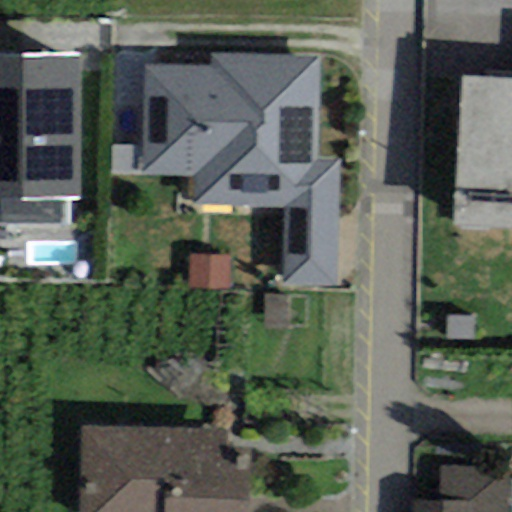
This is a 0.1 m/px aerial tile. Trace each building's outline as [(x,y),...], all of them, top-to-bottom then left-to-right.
[(211,54),(210,68),(144,66),(141,173),(196,175),(196,205),(285,207),(283,285),(336,286),(339,160),(318,160),(321,57),(211,54)] [(80,55),(0,55),(0,224),(68,223),(68,197),(82,196),(80,55)] [(511,80),(462,77),(452,227),(511,231),(511,80)] [(230,256),(189,256),(189,288),(229,289),(230,256)] [(286,330),(287,296),(263,295),(261,329),(286,330)] [(78,511),(250,511),(252,468),(224,467),(225,429),(80,426),(78,511)] [(507,511),(508,469),(439,469),(439,502),(411,502),(410,511),(507,511)]
